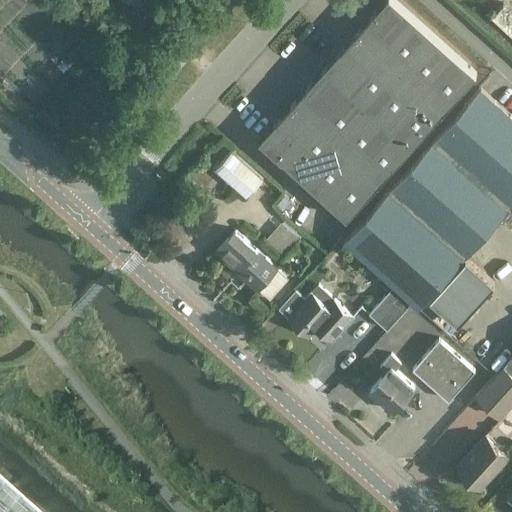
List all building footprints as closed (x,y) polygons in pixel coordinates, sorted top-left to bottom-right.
[(395,0),(384,0),(372,14),(373,14),(342,48),(341,48),(308,85),(309,85),(277,120),(277,119),(259,139),(282,159),(283,159),(347,216),(477,73),(395,0)] [(511,114),(485,90),(394,190),(467,257),(511,208),(511,114)] [(264,176),(232,149),(215,168),(246,196),(264,176)] [(467,257),(394,190),(348,240),(422,307),(430,298),(460,326),(497,285),(467,258),(467,257)] [(287,251),(301,231),(281,217),(267,238),(287,251)] [(216,250),(258,288),(270,298),(290,276),(278,267),(236,229),(216,250)] [(279,307),(290,316),(289,316),(310,335),(318,326),(332,338),(353,314),(320,285),(314,291),(313,290),(306,297),(296,288),(279,307)] [(372,313),(390,329),(414,303),(396,286),(372,313)] [(449,399),(476,368),(439,337),(413,367),(449,399)] [(394,411),(416,386),(396,369),(403,361),(393,353),(381,366),(387,372),(371,390),(394,411)] [(511,356),(510,359),(477,394),(501,416),(511,403),(511,356)] [(482,488),(510,457),(486,435),(458,466),(482,488)] [(511,477),(502,488),(508,494),(511,489),(511,477)] [(0,511),(24,511),(0,490),(0,511)]
